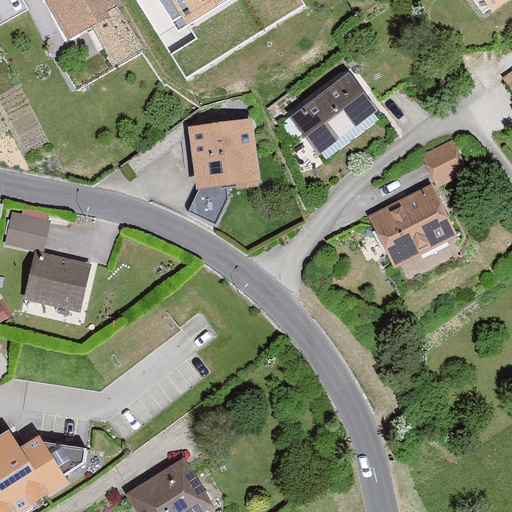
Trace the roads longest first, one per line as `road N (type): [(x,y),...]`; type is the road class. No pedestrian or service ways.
road 1 (residential): [(269,293),(343,188),(442,128),(473,133),(511,188)]
road 2 (tertiary): [(0,183),(156,221),(269,293)]
road 3 (tertiary): [(269,293),(318,348),(352,407),(382,511)]
